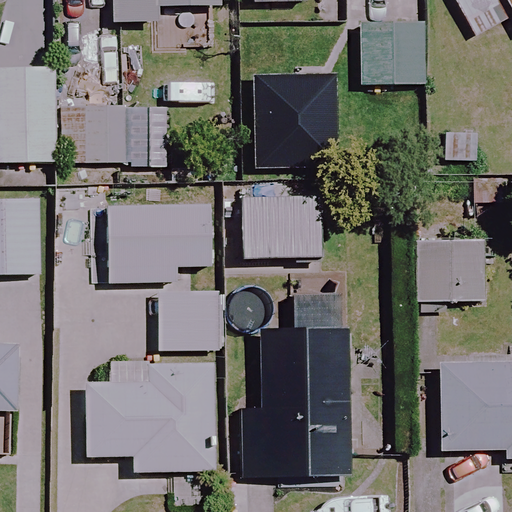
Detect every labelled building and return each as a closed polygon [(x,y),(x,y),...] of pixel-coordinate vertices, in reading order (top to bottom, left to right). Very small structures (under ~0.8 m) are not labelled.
[(113,0),(114,25),(158,26),(158,9),(217,10),(217,0),(113,0)] [(511,0),(450,0),(472,40),(511,19),(511,0)] [(421,88),(421,28),(364,28),(364,88),(421,88)] [(0,163),(49,164),(50,65),(0,64),(0,163)] [(127,106),(65,105),(64,166),(127,167),(127,106)] [(340,119),(312,118),(310,156),(339,157),(340,119)] [(147,203),(67,200),(65,261),(144,265),(147,203)] [(0,277),(38,277),(38,203),(0,202),(0,277)] [(482,302),(480,241),(411,244),(413,305),(482,302)] [(348,480),(347,330),(263,331),(263,410),(242,411),(242,480),(348,480)] [(0,411),(15,412),(18,349),(0,348),(0,411)] [(453,460),(452,504),(504,505),(505,461),(511,460),(511,364),(440,363),(438,460),(453,460)] [(213,475),(212,366),(114,366),(115,388),(85,388),(86,460),(132,460),(132,476),(213,475)]
